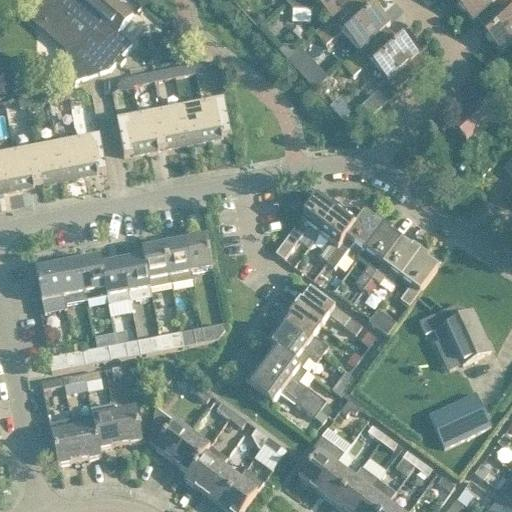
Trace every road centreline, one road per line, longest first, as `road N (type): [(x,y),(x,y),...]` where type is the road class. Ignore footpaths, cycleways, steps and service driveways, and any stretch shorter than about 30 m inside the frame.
road 1 (residential): [(375,171),(340,164),(296,171),(0,232)]
road 2 (residential): [(0,292),(40,511)]
road 3 (residential): [(375,171),(383,152),(454,80),(455,52),(406,0)]
road 4 (residential): [(511,261),(375,171)]
